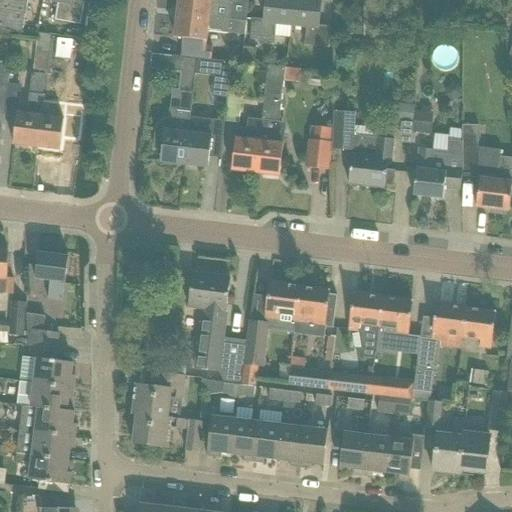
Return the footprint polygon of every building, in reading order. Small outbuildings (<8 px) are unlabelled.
[(38,0),(43,1),(43,0),(0,0),(0,31),(22,33),(27,0),(38,0)] [(70,0),(43,0),(43,1),(58,3),(54,22),(60,22),(80,25),(84,3),(70,0)] [(248,0),(227,0),(227,7),(217,6),(217,0),(178,0),(177,14),(246,22),(248,0)] [(276,25),(291,27),(293,0),(266,0),(265,20),(252,19),(249,41),(275,44),(276,25)] [(312,0),(293,0),(291,27),(306,28),(304,47),(329,49),(331,27),(318,26),(320,1),(312,0)] [(433,23),(459,26),(461,11),(434,7),(433,23)] [(414,9),(412,30),(424,32),(426,10),(414,9)] [(181,57),(196,59),(210,61),(212,48),(206,47),(208,31),(244,34),(245,22),(246,23),(246,22),(177,14),(175,38),(183,39),(181,57)] [(242,63),(254,64),(256,49),(243,48),(242,63)] [(196,59),(181,57),(172,56),(171,72),(181,73),(178,91),(192,93),(194,72),(196,59)] [(219,75),(221,62),(210,61),(196,59),(194,72),(219,75)] [(0,62),(0,111),(5,112),(11,64),(0,62)] [(261,122),(255,173),(279,176),(282,156),(285,134),(278,126),(285,68),(268,67),(261,122)] [(15,125),(13,145),(36,148),(41,108),(42,95),(45,75),(32,74),(27,115),(17,114),(15,125)] [(62,103),(78,105),(81,80),(65,78),(62,103)] [(227,112),(226,112),(225,123),(237,125),(240,95),(229,94),(227,112)] [(41,108),(36,148),(61,151),(64,119),(54,118),(57,97),(42,95),(41,108)] [(184,165),(187,134),(189,112),(176,111),(176,114),(170,114),(169,120),(164,119),(156,126),(154,149),(162,150),(160,162),(184,165)] [(210,148),(213,120),(190,118),(190,112),(189,112),(184,165),(208,168),(210,148)] [(348,184),(384,188),(384,185),(393,186),(394,171),(386,170),(388,159),(392,160),(394,141),(377,138),(376,144),(354,141),(355,113),(334,112),(332,149),(352,151),(351,164),(348,184)] [(415,113),(412,133),(427,134),(430,114),(415,113)] [(232,170),(255,173),(261,122),(248,120),(246,130),(237,129),(232,170)] [(462,174),(478,175),(477,126),(462,126),(462,143),(462,174)] [(462,174),(462,143),(449,141),(447,160),(432,158),(433,152),(419,151),(413,196),(443,199),(444,189),(460,191),(462,174)] [(306,168),(328,171),(331,144),(309,142),(306,168)] [(476,207),(490,209),(489,213),(505,215),(506,211),(509,212),(511,181),(511,159),(499,158),(496,182),(479,180),(476,207)] [(0,250),(0,293),(12,295),(13,279),(6,278),(7,271),(8,251),(0,250)] [(38,254),(35,279),(50,281),(48,300),(63,302),(68,258),(38,254)] [(224,384),(239,386),(243,386),(244,379),(242,379),(247,341),(223,338),(230,278),(193,273),(188,308),(202,309),(194,370),(218,373),(224,384)] [(278,314),(296,316),(299,287),(270,283),(265,320),(277,321),(278,314)] [(299,287),(296,316),(314,319),(313,326),(333,328),(337,296),(329,295),(330,291),(299,287)] [(377,338),(382,298),(353,294),(348,330),(359,331),(363,359),(374,360),(377,338)] [(412,302),(382,298),(377,338),(396,340),(396,336),(408,338),(412,302)] [(8,335),(21,336),(24,303),(12,302),(8,335)] [(412,400),(428,402),(430,402),(434,367),(437,367),(440,341),(442,342),(443,335),(461,337),(465,309),(436,305),(431,340),(420,339),(415,382),(414,385),(412,400)] [(465,309),(461,337),(479,340),(478,347),(491,348),(495,313),(465,309)] [(27,315),(29,346),(56,349),(58,334),(42,332),(44,317),(27,315)] [(247,341),(242,379),(244,379),(243,386),(254,388),(258,367),(262,368),(268,325),(250,323),(247,341)] [(333,364),(336,338),(328,337),(325,363),(333,364)] [(28,358),(23,357),(20,381),(33,383),(74,388),(75,376),(71,376),(73,363),(55,361),(56,349),(29,346),(28,358)] [(153,354),(151,372),(166,374),(168,374),(170,356),(168,356),(153,354)] [(288,385),(328,390),(330,373),(290,368),(288,385)] [(470,383),(486,385),(489,372),(472,369),(470,383)] [(132,415),(136,415),(167,418),(169,399),(181,401),(184,376),(171,375),(168,374),(166,374),(151,372),(149,386),(135,384),(132,415)] [(341,391),(371,395),(373,377),(343,374),(341,391)] [(412,385),(414,385),(415,382),(386,379),(384,397),(395,398),(395,397),(410,399),(412,385)] [(22,406),(38,408),(67,412),(67,411),(68,400),(72,400),(74,388),(33,383),(20,381),(17,405),(23,405),(22,406)] [(222,394),(238,396),(239,386),(224,384),(223,384),(222,394)] [(239,386),(238,396),(253,398),(254,388),(243,386),(239,386)] [(268,400),(283,402),(285,391),(269,389),(268,400)] [(285,391),(283,402),(298,404),(300,393),(285,391)] [(487,430),(502,432),(507,394),(492,392),(487,430)] [(314,405),(330,407),(332,397),(315,395),(314,405)] [(377,413),(392,415),(395,398),(384,397),(379,397),(377,413)] [(408,417),(410,399),(395,397),(395,398),(392,415),(408,417)] [(346,409),(362,412),(363,401),(347,399),(346,409)] [(441,403),(430,402),(428,402),(425,428),(438,429),(441,403)] [(76,425),(72,425),(74,412),(67,411),(67,412),(38,408),(22,406),(19,430),(35,432),(75,437),(76,425)] [(136,415),(132,445),(168,449),(170,429),(181,430),(182,420),(167,418),(136,415)] [(218,453),(231,455),(235,419),(212,417),(207,457),(217,459),(218,453)] [(243,462),(253,463),(258,422),(235,419),(231,455),(244,456),(243,462)] [(432,472),(458,475),(464,422),(453,420),(451,440),(436,438),(432,472)] [(185,451),(199,453),(203,422),(189,421),(185,451)] [(264,459),(277,460),(281,425),(258,422),(253,463),(263,464),(264,459)] [(464,422),(458,475),(459,475),(460,471),(485,474),(490,437),(474,435),(475,423),(464,422)] [(289,467),(300,469),(304,428),(281,425),(277,460),(290,462),(289,467)] [(362,476),(367,436),(368,426),(357,425),(356,435),(343,433),(339,468),(353,469),(352,475),(362,476)] [(304,428),(300,469),(309,470),(310,464),(323,466),(326,446),(328,431),(304,428)] [(35,432),(32,456),(68,461),(69,449),(73,449),(75,437),(35,432)] [(390,439),(386,473),(399,475),(398,481),(409,482),(413,449),(422,450),(422,451),(424,437),(404,434),(403,440),(390,439)] [(373,472),(386,473),(390,439),(367,436),(362,476),(372,477),(373,472)] [(68,461),(32,456),(16,454),(15,463),(31,465),(29,480),(39,482),(49,483),(69,485),(70,473),(67,472),(68,461)] [(39,482),(38,490),(68,494),(69,485),(49,483),(39,482)] [(75,511),(75,509),(51,508),(51,500),(39,500),(38,511),(75,511)] [(162,511),(163,502),(154,501),(153,506),(139,504),(138,511),(162,511)] [(162,511),(185,511),(186,510),(173,508),(173,503),(163,502),(162,511)]
